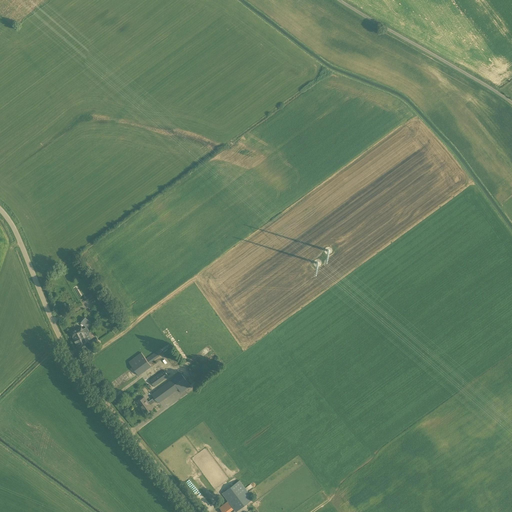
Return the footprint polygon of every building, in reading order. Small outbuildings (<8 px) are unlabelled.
[(87,302),(94,298),(91,293),(84,297),(87,302)] [(107,310),(113,319),(118,316),(112,307),(107,310)] [(81,322),(86,327),(91,321),(86,317),(81,322)] [(88,341),(85,335),(83,332),(84,332),(81,327),(70,332),(73,337),(78,346),(88,341)] [(156,351),(146,359),(141,352),(128,362),(138,376),(151,366),(149,363),(160,356),(156,351)] [(154,387),(168,376),(164,370),(149,380),(154,387)] [(154,398),(148,402),(144,397),(137,402),(146,414),(153,409),(150,405),(156,401),(158,403),(178,389),(181,393),(191,386),(180,372),(151,394),(154,398)] [(222,493),(236,511),(253,499),(239,480),(222,493)] [(222,511),(229,511),(233,509),(227,501),(219,508),(222,511)]
